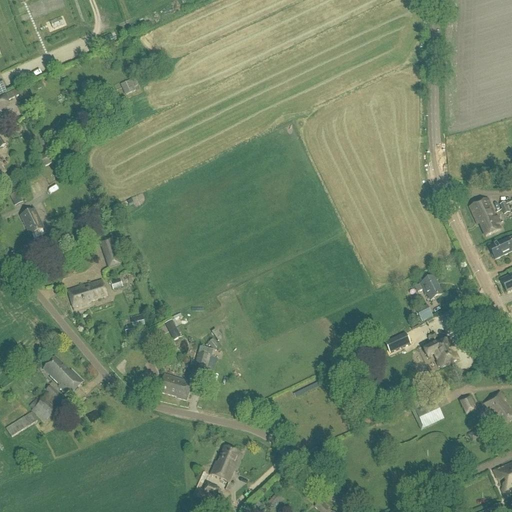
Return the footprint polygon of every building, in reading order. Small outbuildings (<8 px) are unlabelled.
[(124,85),(127,96),(137,93),(134,82),(124,85)] [(29,97),(24,87),(0,98),(0,111),(11,107),(9,102),(19,97),(21,101),(29,97)] [(52,184),(64,179),(58,168),(47,173),(52,184)] [(28,190),(31,196),(47,188),(43,182),(28,190)] [(494,215),(487,201),(469,209),(476,224),(479,223),(486,239),(500,232),(493,216),(494,215)] [(45,230),(35,210),(20,218),(30,237),(45,230)] [(511,238),(489,250),(495,262),(511,254),(511,248),(511,249),(511,248),(511,238)] [(120,266),(112,241),(101,244),(109,269),(120,266)] [(511,276),(501,282),(507,295),(511,292),(511,276)] [(442,296),(433,278),(420,285),(420,286),(415,289),(417,294),(423,291),(425,296),(426,295),(430,302),(442,296)] [(123,289),(120,281),(111,284),(113,292),(123,289)] [(107,298),(102,283),(85,288),(84,287),(68,293),(74,312),(89,307),(88,305),(107,298)] [(432,319),(427,306),(415,312),(421,324),(432,319)] [(174,322),(168,325),(172,333),(178,330),(174,322)] [(437,341),(434,335),(430,337),(434,347),(422,353),(425,361),(428,360),(432,369),(439,365),(441,370),(458,362),(448,342),(441,345),(440,343),(437,345),(436,342),(437,341)] [(407,338),(388,347),(393,358),(413,348),(407,338)] [(215,352),(200,348),(194,370),(212,375),(217,360),(213,359),(215,352)] [(70,373),(55,358),(43,370),(59,386),(58,387),(69,398),(83,383),(71,371),(70,373)] [(192,384),(164,376),(159,394),(178,399),(177,400),(186,403),(192,384)] [(65,402),(50,388),(46,391),(49,394),(47,396),(43,393),(29,408),(32,411),(31,413),(43,425),(65,402)] [(452,400),(462,396),(459,391),(450,395),(452,400)] [(505,402),(499,394),(484,405),(502,429),(511,420),(511,415),(503,404),(505,402)] [(476,412),(469,398),(459,403),(466,417),(476,412)] [(441,415),(434,402),(422,409),(413,414),(414,417),(417,421),(424,424),(441,415)] [(484,438),(480,430),(468,436),(472,444),(484,438)] [(239,455),(225,449),(218,465),(216,464),(211,476),(203,472),(192,498),(212,507),(218,492),(222,493),(222,491),(226,493),(229,485),(228,484),(235,468),(234,467),(239,455)] [(511,465),(494,473),(505,499),(511,496),(511,465)] [(283,502),(276,495),(268,505),(274,511),(283,502)] [(330,511),(321,502),(316,507),(320,511),(330,511)]
